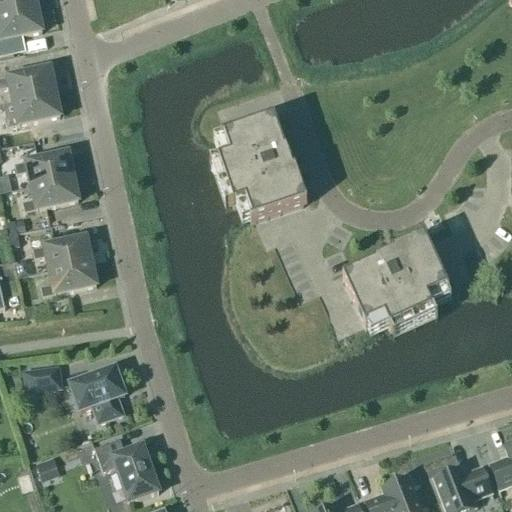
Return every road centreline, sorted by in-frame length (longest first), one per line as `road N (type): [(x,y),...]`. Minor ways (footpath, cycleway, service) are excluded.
road 1 (residential): [(252,0),(324,188),(349,216),(386,222),(415,213),(470,139),(511,120)]
road 2 (residential): [(85,63),(143,333),(192,493)]
road 3 (residential): [(192,493),(511,400)]
road 4 (residential): [(85,63),(249,0)]
